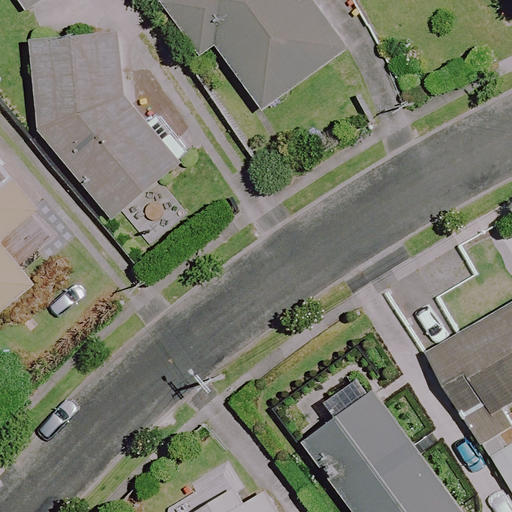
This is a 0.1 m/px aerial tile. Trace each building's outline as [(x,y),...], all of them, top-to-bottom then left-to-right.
[(43,0),(14,0),(24,14),(43,0)] [(352,47),(318,0),(173,0),(209,51),(224,40),(269,105),(352,47)] [(126,25),(38,34),(45,125),(119,214),(187,158),(132,90),(126,25)] [(0,243),(37,213),(0,167),(0,313),(33,286),(0,245),(0,243)] [(511,401),(511,306),(425,356),(504,492),(511,487),(511,428),(501,409),(511,401)] [(451,501),(372,393),(302,443),(352,511),(451,511),(446,505),(451,501)] [(280,511),(267,480),(191,511),(280,511)]
